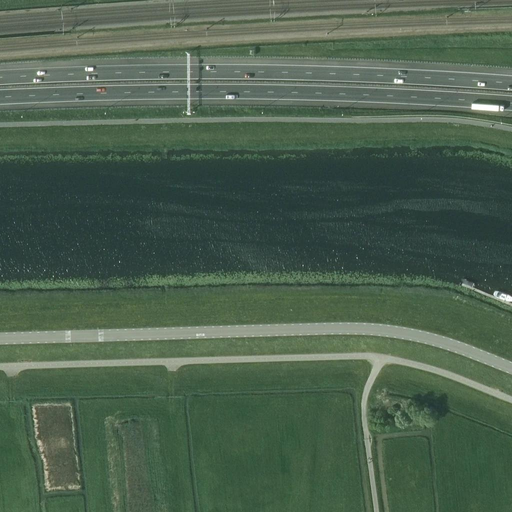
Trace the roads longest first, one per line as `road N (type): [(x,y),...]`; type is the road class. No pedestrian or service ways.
road 1 (tertiary): [(511,369),(432,339),(322,327),(0,340)]
road 2 (motorway): [(511,83),(222,70),(0,77)]
road 3 (motorway): [(0,95),(221,90),(511,103)]
road 4 (track): [(376,511),(363,407),(380,357)]
